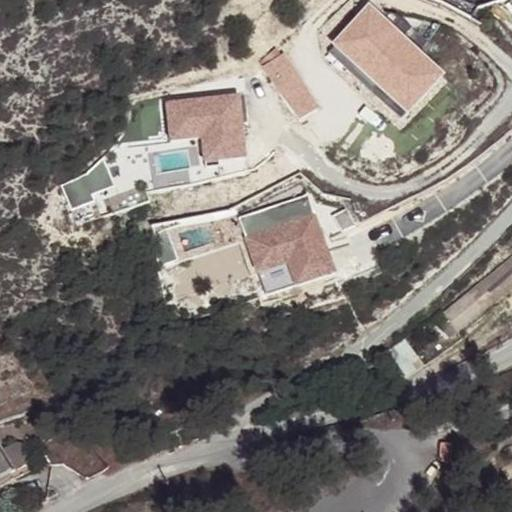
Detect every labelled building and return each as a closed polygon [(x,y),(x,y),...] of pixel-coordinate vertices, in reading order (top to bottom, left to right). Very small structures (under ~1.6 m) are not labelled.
[(354,0),(318,28),(336,51),(384,13),(373,0),(354,0)] [(244,160),(239,97),(167,103),(170,142),(202,139),(205,170),(219,168),(219,162),(244,160)] [(269,269),(288,263),(295,288),(334,275),(315,216),(257,234),(269,269)] [(269,269),(257,234),(246,238),(257,273),(269,269)] [(511,251),(439,313),(455,329),(511,282),(511,251)] [(444,436),(435,438),(438,454),(447,453),(444,436)] [(0,483),(13,476),(0,453),(0,483)]
